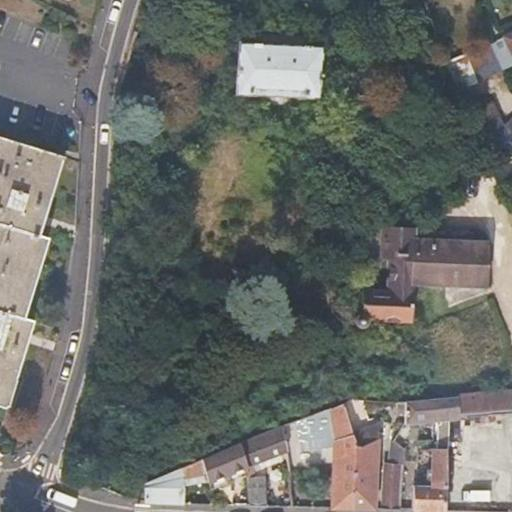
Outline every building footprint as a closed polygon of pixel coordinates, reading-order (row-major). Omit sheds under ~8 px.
[(444,60),(471,47),(460,23),(434,34),(444,60)] [(511,28),(471,47),(444,60),(455,87),(504,67),(501,59),(510,56),(511,59),(511,28)] [(119,83),(118,88),(140,95),(154,41),(133,35),(124,65),(119,83)] [(239,44),(234,94),(317,100),(321,50),(302,48),(303,39),(259,35),(258,45),(239,44)] [(489,102),(465,111),(478,144),(485,150),(495,154),(506,151),(511,148),(511,117),(500,125),(489,102)] [(0,399),(7,402),(33,319),(22,314),(48,236),(38,233),(62,156),(0,136),(0,399)] [(366,325),(366,319),(408,321),(410,283),(481,287),(484,244),(468,243),(469,235),(436,233),(436,241),(413,240),(413,232),(382,230),(380,256),(388,256),(386,290),(361,289),(359,316),(356,318),(355,322),(355,325),(357,327),(360,328),(363,327),(366,325)] [(389,361),(380,330),(355,339),(364,369),(389,361)] [(511,393),(455,398),(458,418),(463,418),(511,413),(511,393)] [(405,401),(402,401),(404,422),(404,423),(433,420),(447,419),(458,418),(455,398),(405,401)] [(353,456),(352,508),(370,509),(375,509),(377,427),(360,427),(349,399),(340,402),(353,456)] [(329,508),(352,508),(353,456),(340,402),(290,421),(299,448),(333,446),(329,508)] [(431,448),(446,448),(447,419),(433,420),(432,440),(416,441),(415,447),(431,448)] [(278,426),(238,444),(248,467),(246,505),(265,506),(265,476),(256,476),(255,462),(286,451),(278,426)] [(384,463),(381,509),(398,510),(401,448),(392,442),(390,463),(384,463)] [(238,444),(198,461),(206,476),(208,480),(248,467),(238,444)] [(434,511),(446,511),(446,448),(431,448),(431,468),(426,469),(426,481),(413,480),(411,510),(434,511)] [(144,484),(144,502),(168,503),(181,503),(181,486),(185,479),(206,476),(198,461),(144,484)] [(290,506),(308,507),(305,476),(290,476),(290,506)]
